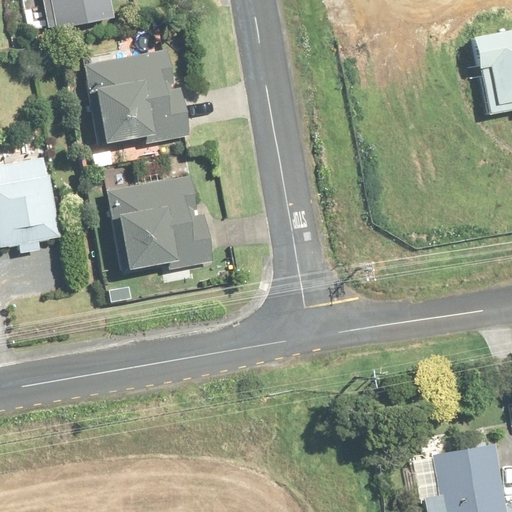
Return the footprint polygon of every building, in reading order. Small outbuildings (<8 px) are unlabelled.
[(97,0),(20,0),(29,44),(103,32),(97,0)] [(462,148),(511,138),(511,44),(445,57),(462,148)] [(153,59),(63,75),(79,166),(169,151),(153,59)] [(27,176),(0,180),(0,260),(38,256),(27,176)] [(174,192),(84,208),(99,292),(190,276),(174,192)] [(481,511),(479,458),(405,461),(407,511),(481,511)]
